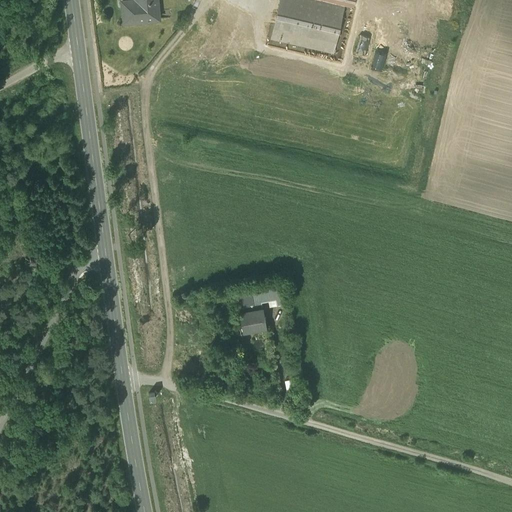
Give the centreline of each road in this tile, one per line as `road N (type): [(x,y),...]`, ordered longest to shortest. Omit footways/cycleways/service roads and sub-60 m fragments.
road 1 (track): [(122,373),(511,483)]
road 2 (unknown): [(164,383),(168,324),(141,98),(163,45),(201,0)]
road 3 (primary): [(145,511),(105,252)]
road 4 (primary): [(105,252),(78,46)]
road 5 (unclassified): [(105,252),(70,278),(0,420)]
